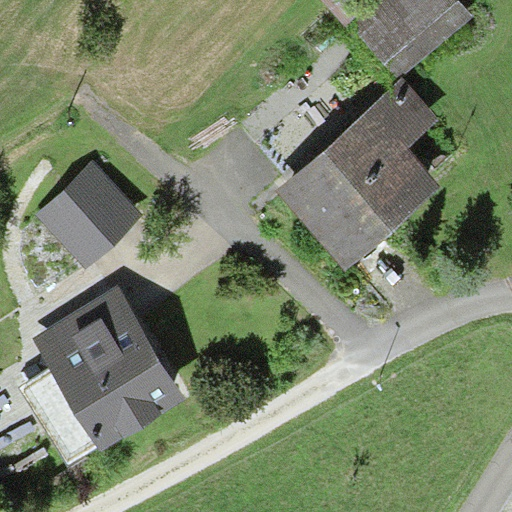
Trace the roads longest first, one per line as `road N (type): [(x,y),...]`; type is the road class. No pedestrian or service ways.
road 1 (track): [(87,511),(310,391)]
road 2 (residential): [(310,391),(369,350),(479,307),(511,306)]
